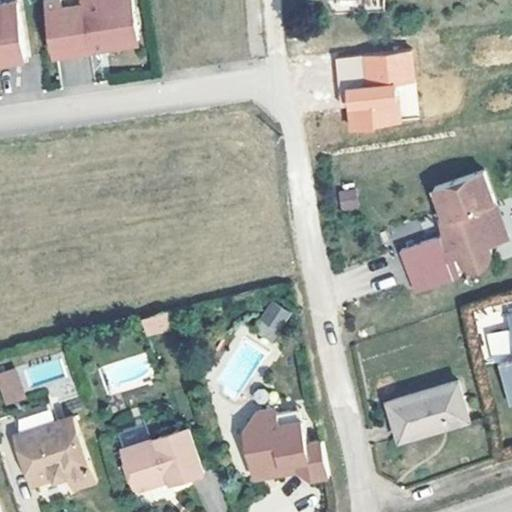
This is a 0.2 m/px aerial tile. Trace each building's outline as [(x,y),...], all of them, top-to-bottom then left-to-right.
[(8,0),(0,0),(0,54),(17,52),(8,0)] [(129,26),(123,0),(37,0),(47,47),(82,41),(81,33),(98,30),(99,38),(123,33),(129,26)] [(82,41),(99,38),(98,30),(81,33),(82,41)] [(338,56),(343,130),(419,125),(414,51),(338,56)] [(487,172),(438,188),(446,212),(452,209),(458,226),(445,231),(447,236),(403,251),(417,292),(462,277),(454,259),(461,256),(465,266),(472,271),(483,270),(489,266),(492,259),(493,251),(492,247),(511,240),(487,172)] [(358,193),(343,194),(345,213),(360,212),(358,193)] [(274,340),(292,313),(272,300),(254,327),(274,340)] [(141,319),(145,337),(170,331),(166,313),(141,319)] [(0,371),(0,392),(4,405),(26,398),(16,367),(0,371)] [(460,380),(394,398),(404,437),(471,418),(460,380)] [(291,440),(304,436),(294,404),(281,408),(291,440)] [(314,434),(304,436),(291,440),(281,408),(255,416),(249,412),(238,416),(233,428),(236,440),(233,441),(229,446),(232,457),(236,459),(239,458),(246,489),(250,490),(262,487),(265,477),(273,480),(281,466),(301,477),(321,471),(314,434)] [(20,432),(35,477),(53,471),(56,478),(71,472),(77,486),(99,478),(75,414),(20,432)] [(167,473),(171,485),(204,475),(190,430),(124,450),(135,489),(139,492),(155,486),(161,474),(167,473)]
